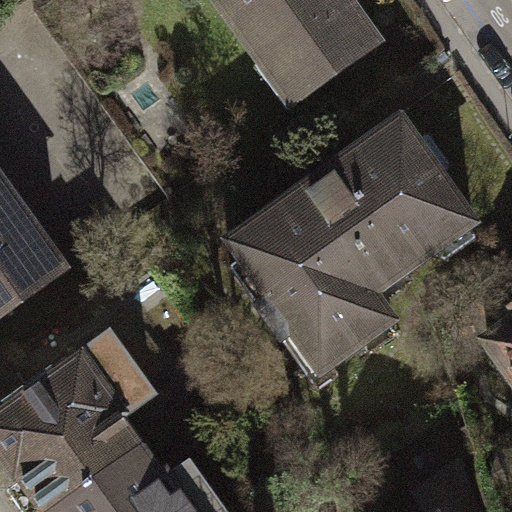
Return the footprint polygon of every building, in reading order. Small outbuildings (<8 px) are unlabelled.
[(215,0),(287,105),(375,45),(344,0),(215,0)] [(403,118),(227,241),(318,371),(389,322),(371,295),(475,222),(403,118)] [(0,184),(0,313),(61,270),(0,184)] [(511,328),(489,346),(511,375),(511,328)] [(0,411),(0,453),(41,511),(52,511),(147,445),(123,412),(130,407),(88,349),(22,396),(0,411)] [(0,411),(22,396),(0,365),(0,411)] [(52,511),(195,511),(147,445),(52,511)] [(417,492),(430,511),(476,511),(459,464),(417,492)]
